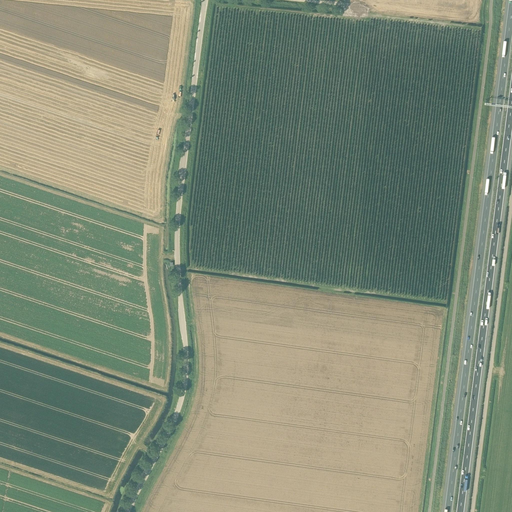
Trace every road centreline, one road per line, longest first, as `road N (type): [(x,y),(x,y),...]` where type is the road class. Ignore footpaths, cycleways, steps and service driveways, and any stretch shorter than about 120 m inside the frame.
road 1 (unclassified): [(126,511),(183,393),(177,221),(204,0)]
road 2 (motorway): [(511,7),(449,511)]
road 3 (motorway): [(460,511),(511,103)]
road 4 (unclassified): [(472,511),(511,201)]
